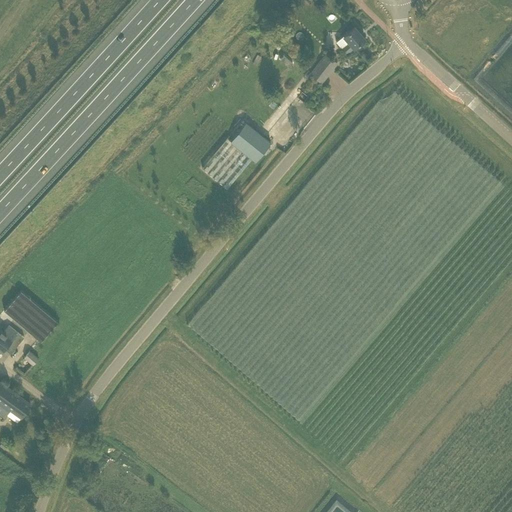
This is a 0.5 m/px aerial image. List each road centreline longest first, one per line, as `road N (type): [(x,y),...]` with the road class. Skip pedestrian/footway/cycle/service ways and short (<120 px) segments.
road 1 (unclassified): [(79,422),(239,219),(404,45)]
road 2 (motorway): [(0,215),(195,0)]
road 3 (motorway): [(157,0),(0,169)]
road 4 (unclassified): [(511,141),(404,45)]
